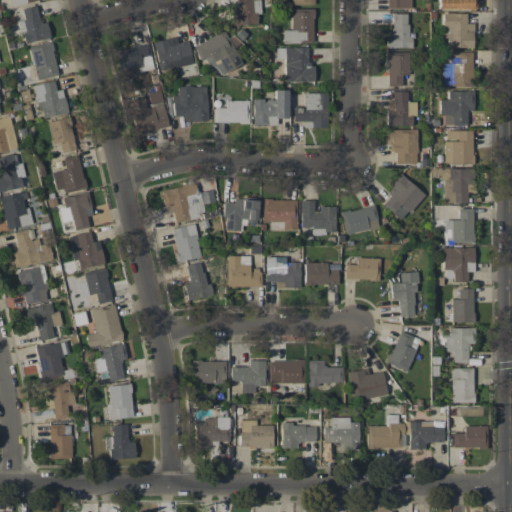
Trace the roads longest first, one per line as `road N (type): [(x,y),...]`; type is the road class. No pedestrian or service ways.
road 1 (tertiary): [(508,0),(510,511)]
road 2 (residential): [(510,483),(13,486)]
road 3 (residential): [(79,0),(158,327),(173,429),(170,485)]
road 4 (residential): [(350,162),(195,161),(122,179)]
road 5 (residential): [(363,327),(158,327)]
road 6 (residential): [(351,0),(350,162)]
road 7 (residential): [(0,359),(13,486)]
